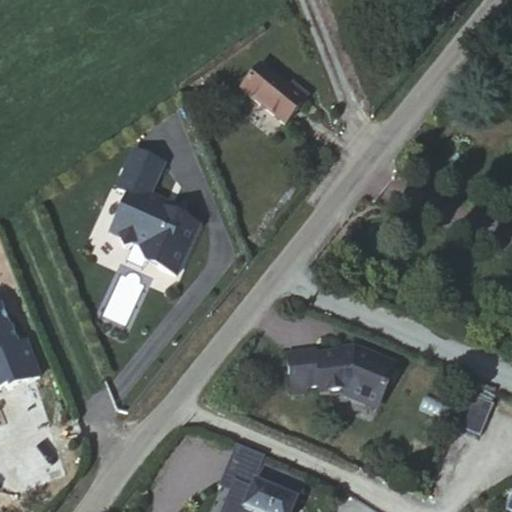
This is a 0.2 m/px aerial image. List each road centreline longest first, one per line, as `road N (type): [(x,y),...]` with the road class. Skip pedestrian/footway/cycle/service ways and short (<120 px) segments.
road 1 (tertiary): [(486,0),(161,403)]
road 2 (residential): [(161,403),(412,511)]
road 3 (tertiary): [(161,403),(75,511)]
